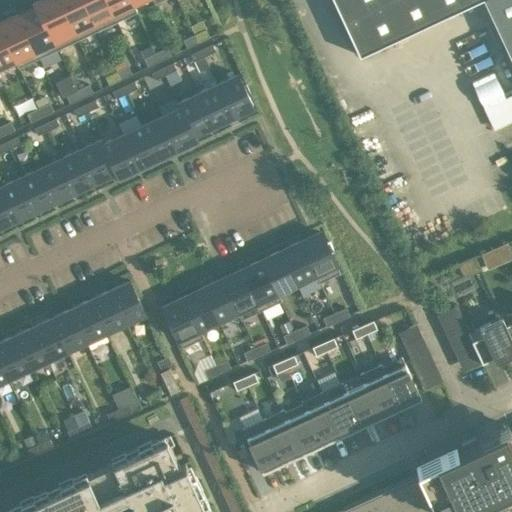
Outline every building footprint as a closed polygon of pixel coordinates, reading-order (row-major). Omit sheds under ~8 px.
[(77,40),(58,0),(38,0),(35,2),(58,49),(77,40)] [(97,30),(82,0),(58,0),(77,40),(97,30)] [(106,0),(82,0),(97,30),(116,21),(106,0)] [(136,12),(130,0),(106,0),(116,21),(136,12)] [(154,0),(130,0),(136,12),(136,11),(132,3),(138,0),(153,0),(155,3),(154,0)] [(511,0),(333,0),(360,55),(478,0),(480,0),(511,67),(511,0)] [(58,49),(35,2),(36,5),(17,14),(38,58),(58,49)] [(17,14),(0,22),(0,28),(19,67),(38,58),(17,14)] [(0,28),(0,65),(14,59),(18,68),(19,67),(0,28)] [(206,28),(194,34),(198,42),(210,37),(206,28)] [(194,34),(183,39),(187,47),(198,42),(194,34)] [(212,43),(201,48),(205,56),(216,50),(212,43)] [(167,47),(155,52),(159,61),(171,55),(167,47)] [(205,56),(201,48),(191,53),(194,61),(205,56)] [(155,52),(144,58),(148,66),(159,61),(155,52)] [(177,69),(173,62),(162,67),(166,74),(177,69)] [(128,65),(116,71),(120,79),(132,74),(128,65)] [(166,74),(162,67),(151,72),(155,79),(166,74)] [(116,71),(105,76),(109,84),(120,79),(116,71)] [(238,73),(218,83),(234,116),(253,106),(248,95),(250,94),(245,83),(243,85),(238,73)] [(134,80),(123,85),(127,93),(137,88),(134,80)] [(218,83),(198,92),(214,125),(234,116),(218,83)] [(88,84),(77,89),(81,98),(92,92),(88,84)] [(127,93),(123,85),(112,90),(116,98),(127,93)] [(77,89),(66,95),(70,103),(81,98),(77,89)] [(177,102),(179,106),(181,105),(195,134),(214,125),(198,92),(177,102)] [(95,99),(84,104),(87,111),(98,106),(95,99)] [(49,102),(38,108),(42,116),(53,111),(49,102)] [(87,111),(84,104),(73,109),(77,116),(87,111)] [(177,148),(197,138),(195,134),(181,105),(179,106),(161,115),(177,148)] [(38,108),(27,113),(30,121),(42,116),(38,108)] [(177,148),(161,115),(141,124),(157,157),(177,148)] [(55,117),(45,122),(48,129),(59,124),(55,117)] [(14,129),(10,121),(0,125),(0,128),(3,135),(14,129)] [(48,129),(45,122),(34,127),(37,135),(48,129)] [(157,157),(141,124),(121,134),(137,167),(157,157)] [(101,143),(115,172),(117,176),(137,167),(121,134),(103,142),(101,143)] [(20,143),(17,136),(6,141),(9,148),(20,143)] [(101,138),(81,147),(97,180),(115,172),(101,143),(103,142),(101,138)] [(0,152),(9,148),(6,141),(0,143),(0,152)] [(81,147),(61,157),(77,190),(97,180),(81,147)] [(61,157),(42,166),(57,199),(77,190),(61,157)] [(42,166),(22,175),(38,208),(57,199),(42,166)] [(22,175),(2,185),(18,218),(38,208),(22,175)] [(2,185),(0,185),(0,226),(18,218),(2,185)] [(321,231),(300,241),(317,278),(316,278),(319,282),(340,272),(330,253),(334,251),(329,241),(326,242),(321,231)] [(297,287),(316,278),(317,278),(300,241),(280,250),(295,283),(297,287)] [(511,255),(506,242),(496,246),(503,262),(511,257),(511,255)] [(276,292),(277,291),(295,283),(280,250),(261,260),(276,292)] [(261,260),(241,269),(260,310),(281,300),(277,291),(276,292),(261,260)] [(241,269),(222,278),(237,310),(236,311),(238,315),(240,319),(260,310),(241,269)] [(222,278),(202,288),(217,320),(219,324),(238,315),(236,311),(237,310),(222,278)] [(130,280),(110,289),(126,322),(145,313),(130,280)] [(202,288),(182,297),(198,329),(199,328),(217,320),(202,288)] [(110,289),(90,298),(106,331),(126,322),(110,289)] [(199,328),(198,329),(182,297),(162,306),(182,347),(203,337),(199,328)] [(71,308),(86,340),(106,331),(90,298),(71,308)] [(345,307),(333,312),(337,321),(349,316),(345,307)] [(71,308),(51,317),(67,350),(86,340),(71,308)] [(511,311),(502,316),(511,338),(511,311)] [(337,321),(333,312),(322,317),(326,326),(337,321)] [(511,362),(511,361),(511,338),(502,316),(467,332),(481,362),(492,356),(495,362),(508,356),(511,362)] [(32,326),(47,359),(67,350),(51,317),(32,326)] [(373,320),(362,325),(366,333),(377,329),(373,320)] [(279,325),(283,334),(292,330),(288,321),(279,325)] [(294,330),(298,338),(309,333),(305,325),(294,330)] [(362,325),(351,329),(355,338),(366,333),(362,325)] [(32,326),(12,335),(28,368),(47,359),(32,326)] [(286,343),(298,338),(294,330),(282,335),(286,343)] [(12,335),(0,341),(0,360),(8,377),(28,368),(12,335)] [(327,351),(338,346),(334,338),(323,342),(327,351)] [(266,342),(254,347),(258,356),(270,351),(266,342)] [(323,342),(313,347),(317,355),(327,351),(323,342)] [(246,361),(258,356),(254,347),(243,352),(246,361)] [(287,368),(298,363),(294,355),(284,359),(287,368)] [(160,368),(171,363),(167,356),(156,361),(160,368)] [(381,363),(380,363),(401,409),(410,405),(409,403),(420,397),(401,356),(382,365),(381,363)] [(226,359),(215,364),(219,373),(230,368),(226,359)] [(284,359),(273,364),(277,373),(287,368),(284,359)] [(0,360),(0,381),(8,377),(0,360)] [(380,363),(360,373),(365,382),(380,416),(391,411),(392,413),(401,409),(380,363)] [(203,369),(207,378),(219,373),(215,364),(203,369)] [(169,368),(160,372),(170,394),(179,390),(169,368)] [(248,385),(259,380),(255,372),(244,376),(248,385)] [(244,376),(234,381),(238,390),(248,385),(244,376)] [(362,425),(380,416),(365,382),(346,390),(362,425)] [(362,425),(346,390),(326,399),(342,434),(362,425)] [(157,391),(146,396),(149,403),(160,398),(157,391)] [(342,434),(326,399),(307,408),(323,443),(342,434)] [(128,404),(117,408),(121,416),(131,411),(128,404)] [(117,408),(106,413),(110,421),(121,416),(117,408)] [(323,443),(307,408),(287,418),(303,452),(323,443)] [(284,461),(303,452),(287,418),(268,427),(284,461)] [(78,426),(81,433),(92,428),(89,421),(78,426)] [(503,423),(461,443),(465,452),(337,511),(492,511),(509,504),(505,495),(511,491),(511,430),(507,432),(503,423)] [(78,426),(67,430),(70,438),(81,433),(78,426)] [(284,461),(268,427),(247,436),(263,471),(284,461)] [(32,435),(23,439),(27,448),(36,444),(32,435)] [(178,466),(165,437),(6,511),(111,511),(115,510),(112,502),(126,495),(127,495),(131,497),(129,502),(134,503),(132,508),(137,510),(135,511),(207,511),(184,462),(178,466)] [(49,438),(38,443),(42,450),(52,446),(49,438)] [(36,444),(27,448),(31,455),(42,450),(38,443),(36,444)] [(9,455),(0,459),(0,463),(2,468),(13,463),(9,455)]
